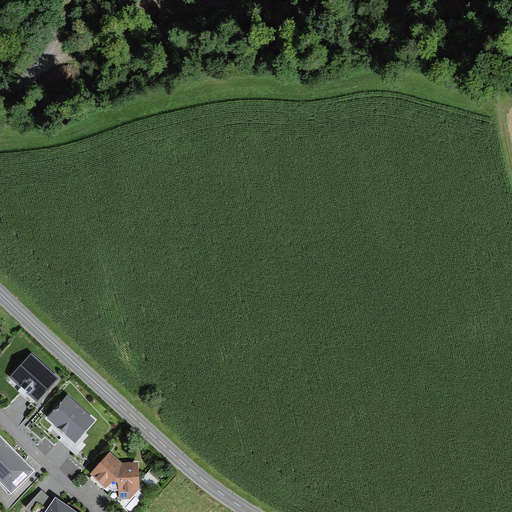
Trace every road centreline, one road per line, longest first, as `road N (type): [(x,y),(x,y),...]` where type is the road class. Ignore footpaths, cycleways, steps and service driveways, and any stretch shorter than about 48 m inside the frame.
road 1 (tertiary): [(0,292),(196,476),(247,511)]
road 2 (residential): [(101,511),(0,413)]
